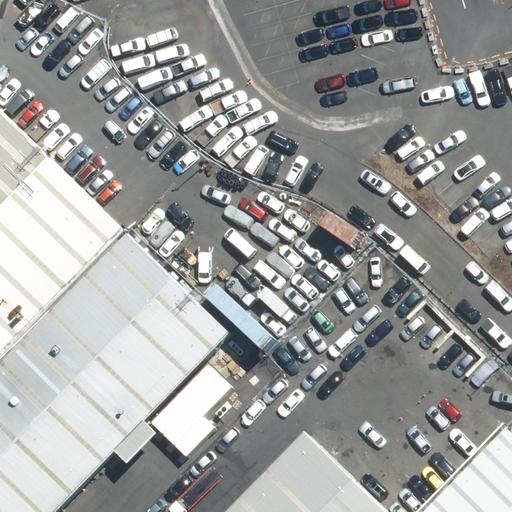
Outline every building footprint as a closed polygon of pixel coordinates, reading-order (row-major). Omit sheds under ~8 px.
[(0,365),(130,233),(0,106),(0,365)] [(62,511),(236,335),(130,233),(0,365),(0,504),(8,511),(62,511)] [(223,284),(211,297),(270,351),(282,338),(223,284)] [(511,511),(511,434),(507,430),(427,511),(511,511)] [(395,511),(313,433),(237,511),(395,511)]
